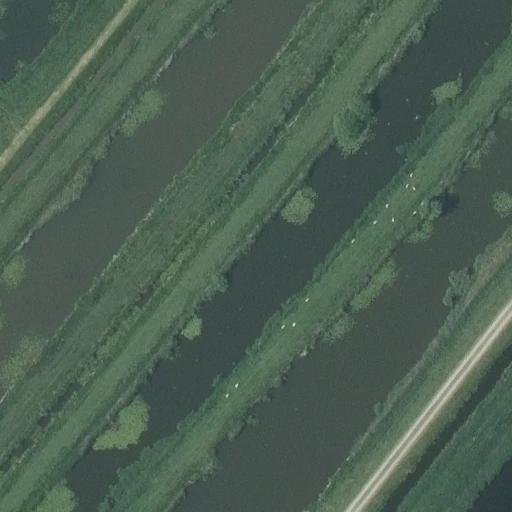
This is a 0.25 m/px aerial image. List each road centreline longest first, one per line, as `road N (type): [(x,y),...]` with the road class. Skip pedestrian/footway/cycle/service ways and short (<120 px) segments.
road 1 (track): [(511,306),(352,511)]
road 2 (track): [(127,0),(0,157)]
